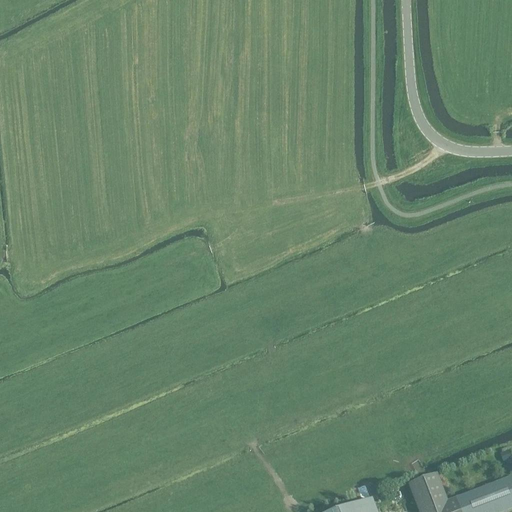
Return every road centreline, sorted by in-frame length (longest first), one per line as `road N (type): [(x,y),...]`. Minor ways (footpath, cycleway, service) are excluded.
road 1 (track): [(173,219),(366,187),(425,165),(441,145)]
road 2 (tertiary): [(511,153),(453,150),(428,133),(404,42),(404,0)]
